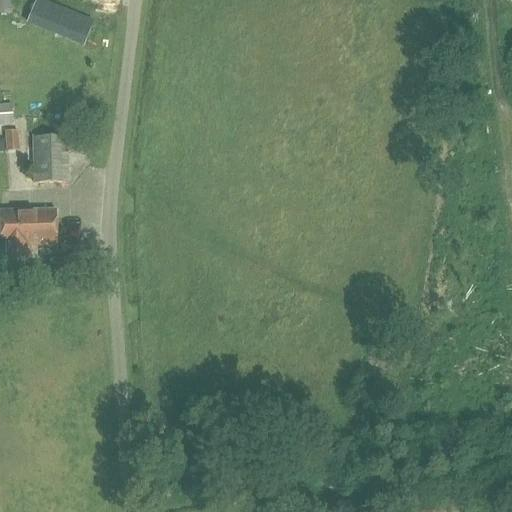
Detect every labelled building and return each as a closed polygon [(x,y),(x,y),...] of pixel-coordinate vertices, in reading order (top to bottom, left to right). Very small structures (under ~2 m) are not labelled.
[(12,14),(11,0),(0,0),(0,13),(3,14),(12,14)] [(36,3),(30,19),(90,40),(96,24),(36,3)] [(0,127),(13,127),(12,102),(0,102),(0,127)] [(7,151),(21,151),(19,131),(6,132),(7,151)] [(68,183),(68,137),(34,137),(34,183),(68,183)] [(30,245),(57,244),(56,210),(0,211),(1,246),(3,246),(4,272),(31,271),(30,245)] [(95,251),(52,260),(56,280),(99,271),(95,251)] [(280,511),(280,502),(252,503),(252,511),(280,511)]
